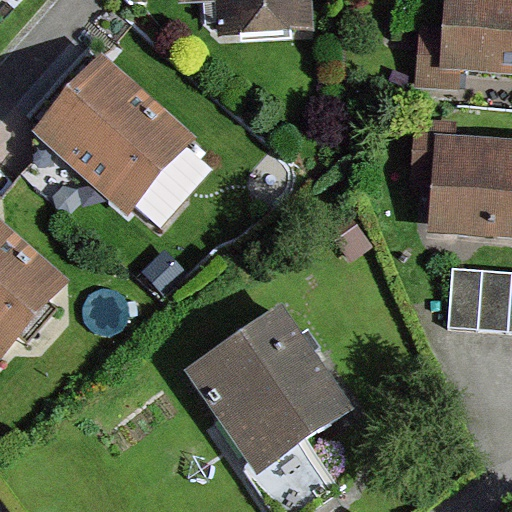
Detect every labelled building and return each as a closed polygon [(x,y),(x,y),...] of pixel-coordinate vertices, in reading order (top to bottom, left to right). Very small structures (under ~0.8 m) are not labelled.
[(294,0),(224,0),(226,33),(296,29),(294,0)] [(452,92),(454,71),(511,75),(511,0),(458,0),(453,71),(421,68),(419,90),(452,92)] [(178,145),(97,73),(42,135),(124,207),(178,145)] [(441,232),(511,237),(511,156),(447,152),(441,232)] [(346,225),(330,236),(347,261),(363,250),(346,225)] [(0,347),(52,289),(0,243),(0,347)] [(478,275),(448,273),(443,332),(473,335),(478,275)] [(508,278),(478,275),(473,335),(503,337),(508,278)] [(511,277),(508,278),(503,337),(511,337),(511,277)] [(245,480),(266,511),(311,511),(334,497),(299,446),(342,416),(275,318),(187,379),(217,421),(231,411),(267,464),(245,480)]
